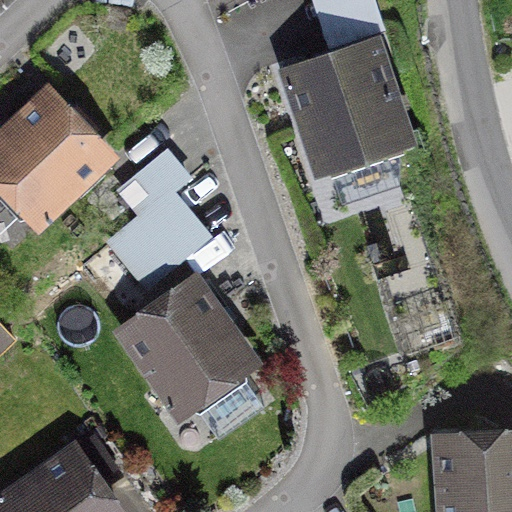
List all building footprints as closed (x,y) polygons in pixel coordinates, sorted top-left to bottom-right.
[(334,0),(345,42),(299,53),(324,155),(424,131),(391,0),(334,0)] [(0,129),(0,163),(65,234),(151,155),(69,66),(0,129)] [(140,220),(112,240),(143,283),(171,262),(140,220)] [(198,269),(114,330),(187,430),(271,369),(198,269)] [(511,511),(511,405),(438,411),(445,511),(511,511)] [(1,488),(16,511),(143,511),(151,507),(96,425),(1,488)]
